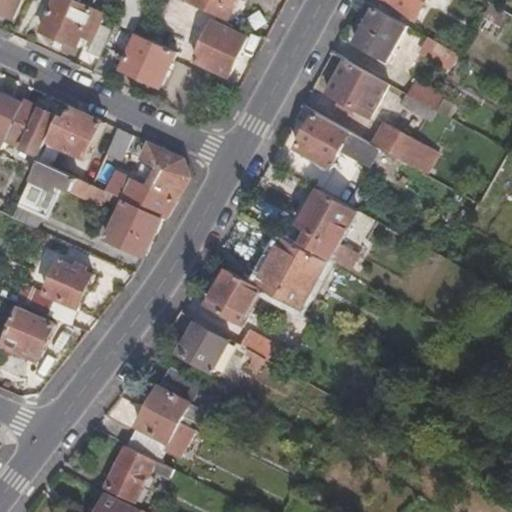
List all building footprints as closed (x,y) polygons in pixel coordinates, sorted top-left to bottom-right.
[(0,0),(0,12),(14,19),(22,0),(0,0)] [(85,34),(94,38),(89,50),(102,56),(106,46),(113,31),(100,25),(105,12),(77,0),(56,0),(44,29),(58,36),(61,38),(65,39),(79,46),(85,34)] [(140,23),(149,0),(127,0),(121,14),(140,23)] [(193,0),(193,2),(233,20),(242,0),(193,0)] [(428,0),(392,0),(420,15),(428,0)] [(411,23),(379,5),(360,41),(392,58),(411,23)] [(230,72),(246,34),(230,27),(232,22),(221,18),(219,22),(213,19),(197,57),(230,72)] [(163,87),(176,59),(180,52),(141,34),(126,69),(163,87)] [(452,63),(460,50),(431,34),(424,48),(452,63)] [(102,56),(95,71),(109,77),(120,53),(106,46),(102,56)] [(392,81),(350,58),(333,89),(375,113),(392,81)] [(411,91),(442,108),(450,93),(420,75),(411,91)] [(436,119),(442,108),(411,91),(406,101),(436,119)] [(0,145),(6,148),(14,129),(26,104),(0,92),(0,145)] [(60,114),(28,99),(26,104),(14,129),(46,143),(60,114)] [(382,144),(378,142),(354,128),(304,101),(297,115),(311,124),(300,145),(334,164),(344,145),(372,161),(382,144)] [(93,158),(110,121),(80,108),(76,119),(64,114),(52,139),(64,145),(93,158)] [(378,142),(382,144),(430,170),(442,149),(389,119),(378,142)] [(127,158),(138,134),(124,128),(113,151),(127,158)] [(56,163),(64,145),(52,139),(44,157),(56,163)] [(181,199),(195,174),(189,159),(153,141),(147,156),(166,167),(158,186),(181,199)] [(63,166),(84,176),(89,166),(67,156),(63,166)] [(106,194),(109,189),(97,183),(84,176),(63,166),(56,163),(44,157),(40,166),(35,176),(24,199),(18,215),(39,225),(46,210),(44,209),(55,184),(61,187),(64,181),(103,201),(106,194)] [(27,172),(35,176),(40,166),(31,162),(27,172)] [(169,218),(181,199),(158,186),(123,168),(113,191),(129,198),(167,216),(169,218)] [(363,207),(322,185),(301,225),(311,230),(306,240),(353,265),(360,252),(344,243),(363,207)] [(126,204),(129,198),(113,191),(109,189),(106,194),(126,204)] [(147,255),(167,216),(129,198),(126,204),(123,212),(118,209),(114,218),(119,221),(111,237),(147,255)] [(260,283),(266,286),(285,296),(303,306),(329,258),(286,235),(260,283)] [(63,298),(85,308),(100,274),(96,272),(98,267),(86,262),(83,267),(67,259),(58,280),(52,292),(63,298)] [(260,283),(230,267),(211,303),(247,323),(266,286),(260,283)] [(52,292),(58,280),(45,274),(39,286),(52,292)] [(299,318),(304,307),(303,306),(285,296),(279,307),(299,318)] [(54,316),(77,326),(85,308),(63,298),(54,316)] [(45,355),(59,323),(22,307),(6,345),(26,355),(29,348),(45,355)] [(183,309),(173,324),(192,335),(183,351),(217,370),(234,337),(183,309)] [(267,355),(275,359),(283,344),(254,327),(245,343),(252,347),(267,355)] [(260,368),(267,355),(252,347),(250,352),(256,356),(252,363),(260,368)] [(26,355),(42,361),(45,355),(29,348),(26,355)] [(146,399),(185,418),(195,399),(164,383),(157,395),(149,392),(146,399)] [(164,461),(185,418),(146,399),(142,406),(150,410),(132,444),(160,458),(164,461)] [(160,458),(132,444),(111,484),(140,498),(156,466),(160,458)] [(160,458),(156,466),(175,475),(178,467),(164,461),(160,458)] [(155,511),(146,507),(143,511),(110,495),(101,511),(155,511)]
